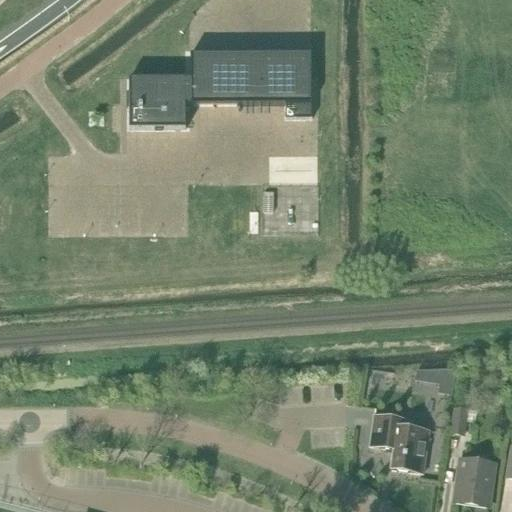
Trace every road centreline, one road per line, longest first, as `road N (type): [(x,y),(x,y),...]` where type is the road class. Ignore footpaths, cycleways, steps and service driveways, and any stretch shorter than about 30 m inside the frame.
road 1 (unclassified): [(368,511),(278,462),(204,435),(125,422),(0,419)]
road 2 (unclassified): [(118,0),(0,87)]
